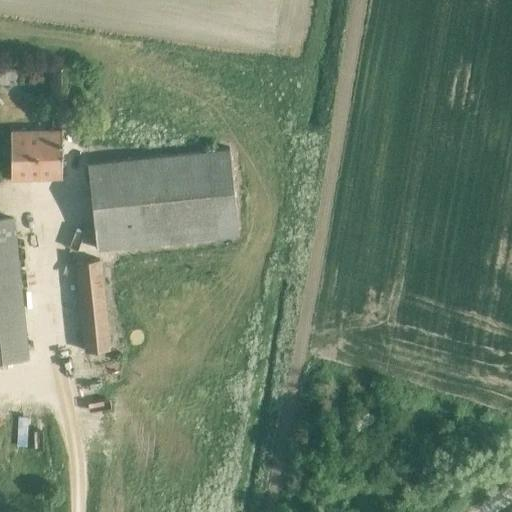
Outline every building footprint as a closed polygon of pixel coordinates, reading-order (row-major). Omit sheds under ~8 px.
[(52,104),(71,104),(70,66),(52,66),(52,104)] [(10,178),(62,177),(61,130),(9,132),(10,178)] [(95,249),(238,233),(229,149),(86,164),(95,249)] [(0,354),(25,353),(12,218),(0,219),(0,354)] [(85,351),(107,348),(99,259),(76,261),(85,351)]
